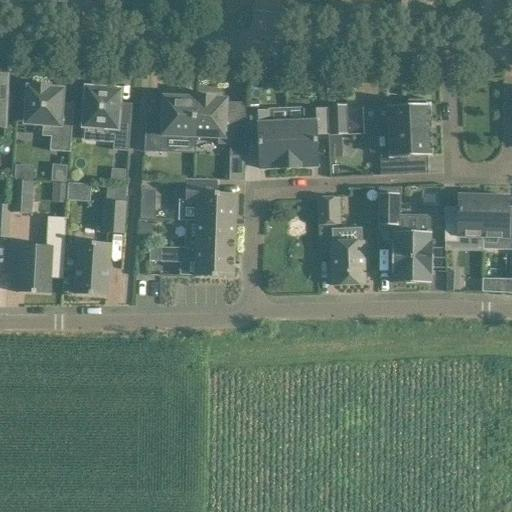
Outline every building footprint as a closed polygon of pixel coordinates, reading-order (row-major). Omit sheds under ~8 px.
[(331,0),(330,12),(354,15),(355,0),(392,0),(391,10),(409,12),(410,0),(331,0)] [(0,138),(5,138),(6,109),(10,110),(11,94),(7,94),(8,76),(3,76),(3,71),(0,71),(0,138)] [(49,86),(34,85),(34,89),(30,89),(30,92),(26,92),(25,105),(29,105),(27,123),(44,124),(43,136),(51,136),(50,151),(70,153),(74,104),(61,103),(62,91),(49,90),(49,86)] [(83,106),(86,106),(85,126),(107,128),(107,137),(114,137),(113,151),(129,152),(132,105),(119,104),(120,92),(105,90),(105,87),(92,86),(92,90),(88,89),(87,93),(84,93),(83,106)] [(196,138),(226,139),(227,99),(216,99),(216,97),(197,96),(197,98),(196,138)] [(196,138),(197,98),(164,97),(163,116),(147,115),(144,152),(162,153),(163,137),(196,138)] [(364,135),(390,133),(431,132),(429,105),(427,105),(427,101),(428,101),(428,99),(408,100),(408,102),(409,101),(410,106),(389,107),(389,121),(363,122),(364,135)] [(328,106),(328,109),(329,135),(329,136),(348,135),(347,105),(328,106)] [(304,122),(287,123),(289,169),(300,168),(300,167),(318,167),(317,136),(329,135),(328,109),(303,110),(304,122)] [(246,128),(246,134),(259,134),(260,169),(278,168),(278,169),(289,169),(287,123),(269,124),(269,110),(247,111),(246,128)] [(231,128),(230,157),(245,158),(246,134),(246,128),(231,128)] [(431,132),(390,133),(391,151),(380,152),(381,176),(409,175),(408,157),(432,156),(431,132)] [(342,137),(330,137),(331,147),(343,147),(342,137)] [(67,169),(55,168),(54,181),(66,182),(67,169)] [(113,169),(112,182),(124,183),(125,170),(113,169)] [(179,201),(179,218),(197,219),(197,221),(235,222),(236,194),(217,194),(218,181),(186,180),(185,201),(179,201)] [(11,213),(32,214),(33,182),(13,181),(11,213)] [(67,199),(68,184),(53,183),(53,199),(67,199)] [(378,226),(378,244),(392,244),(392,274),(395,274),(395,284),(429,284),(429,274),(433,274),(433,243),(430,243),(430,233),(398,233),(398,194),(378,194),(378,226)] [(459,237),(483,238),(484,196),(458,195),(456,228),(444,228),(445,242),(458,243),(459,237)] [(498,250),(511,250),(511,231),(509,231),(510,197),(484,196),(483,238),(498,238),(498,250)] [(318,199),(319,226),(340,225),(338,198),(318,199)] [(155,200),(141,200),(141,217),(155,218),(155,200)] [(123,234),(125,203),(106,201),(104,233),(123,234)] [(0,237),(9,238),(11,206),(0,205),(0,237)] [(20,245),(18,293),(50,295),(51,279),(63,279),(66,218),(48,218),(47,246),(20,245)] [(234,250),(235,250),(235,222),(197,221),(197,249),(234,250)] [(152,223),(140,223),(140,236),(151,236),(152,223)] [(366,241),(331,243),(333,287),(365,285),(364,268),(367,267),(366,241)] [(110,245),(78,242),(75,294),(107,296),(110,245)] [(197,249),(196,249),(150,247),(150,262),(161,262),(188,263),(188,260),(196,260),(196,277),(233,278),(234,250),(197,249)] [(447,278),(447,290),(460,291),(460,278),(447,278)] [(511,278),(488,278),(487,292),(511,292),(511,278)]
